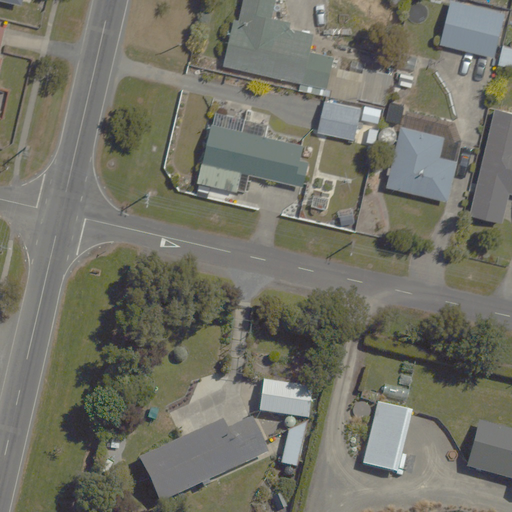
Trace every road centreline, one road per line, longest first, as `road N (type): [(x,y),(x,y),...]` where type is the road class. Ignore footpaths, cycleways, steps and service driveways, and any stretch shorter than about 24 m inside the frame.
road 1 (residential): [(61,212),(511,318)]
road 2 (residential): [(0,480),(61,212)]
road 3 (residential): [(61,212),(111,0)]
